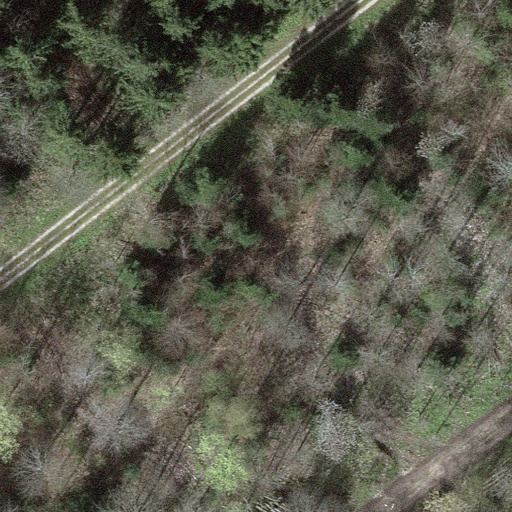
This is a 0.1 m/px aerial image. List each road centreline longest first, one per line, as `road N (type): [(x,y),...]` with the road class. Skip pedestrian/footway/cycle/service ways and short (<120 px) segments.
road 1 (track): [(0,275),(371,0)]
road 2 (track): [(511,412),(394,511)]
